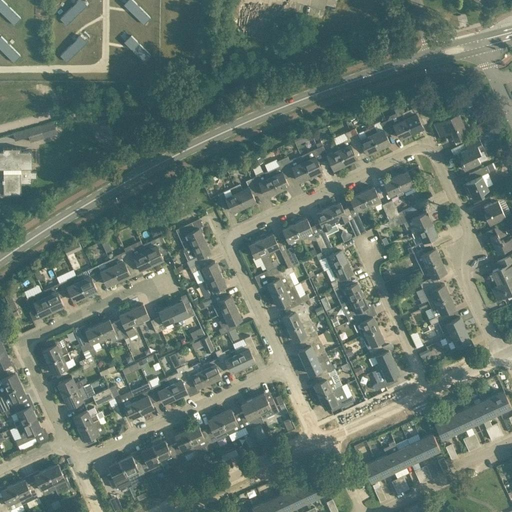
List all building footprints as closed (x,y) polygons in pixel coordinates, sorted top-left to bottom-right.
[(428,107),(421,110),(425,118),(433,115),(427,104),(428,107)] [(392,117),(387,119),(392,132),(396,130),(400,137),(412,131),(405,115),(403,112),(402,112),(400,106),(394,108),(397,115),(392,117)] [(421,110),(421,108),(405,115),(412,131),(423,126),(422,124),(427,121),(425,118),(421,110)] [(465,120),(463,121),(458,111),(434,123),(440,135),(451,130),(454,138),(468,132),(466,129),(469,127),(465,120)] [(370,127),(379,147),(390,142),(386,134),(392,132),(387,119),(382,122),(384,127),(378,130),(376,125),(370,127)] [(486,122),(477,126),(480,133),(489,129),(486,122)] [(40,125),(13,134),(15,140),(28,136),(30,142),(44,137),(40,125)] [(355,127),(350,130),(358,148),(363,145),(367,152),(379,147),(370,127),(365,130),(367,135),(361,138),(359,132),(358,133),(355,127)] [(358,148),(350,130),(345,132),(347,138),(337,143),(346,162),(357,157),(353,150),(358,148)] [(464,168),(473,164),(480,160),(477,153),(486,149),(482,140),(488,137),(486,132),(479,135),(464,142),(467,147),(460,150),(464,158),(460,160),(464,168)] [(327,154),(323,145),(318,146),(324,159),(328,157),(333,168),(346,162),(337,143),(331,146),(333,151),(327,154)] [(307,152),(302,154),(311,174),(322,169),(318,162),(324,159),(318,146),(313,149),(307,152)] [(3,150),(0,149),(0,195),(4,196),(4,193),(21,193),(21,183),(32,183),(31,177),(37,177),(37,170),(32,171),(31,167),(32,167),(32,149),(20,149),(20,147),(13,147),(3,147),(3,150)] [(302,154),(297,156),(290,160),(288,155),(283,157),(291,174),(295,172),(299,180),(311,174),(302,154)] [(279,164),(269,169),(278,189),(289,184),(285,177),(291,174),(283,157),(277,160),(279,164)] [(486,164),(489,170),(495,167),(493,161),(486,164)] [(493,183),(488,172),(489,171),(486,165),(469,173),(471,179),(463,182),(468,194),(471,192),(473,198),(485,192),(484,191),(490,188),(489,185),(493,183)] [(412,169),(416,176),(421,174),(418,166),(412,169)] [(269,169),(264,172),(263,170),(255,173),(256,175),(252,177),(258,190),(262,188),(265,195),(278,189),(269,169)] [(403,192),(406,191),(415,186),(407,170),(395,175),(403,192)] [(384,181),(388,190),(390,194),(391,197),(399,194),(403,192),(395,175),(384,181)] [(241,183),(236,185),(245,205),(255,200),(252,192),(258,190),(252,177),(247,180),(249,186),(243,188),(241,183)] [(245,205),(236,185),(230,187),(223,190),(218,192),(224,206),(229,203),(232,210),(245,205)] [(374,186),(362,191),(370,208),(381,202),(378,195),(374,186)] [(505,189),(498,192),(489,196),(491,202),(484,205),(487,212),(485,213),(489,223),(507,214),(500,199),(508,195),(505,189)] [(356,210),(362,207),(364,210),(370,208),(362,191),(350,197),(354,206),(356,210)] [(393,199),(387,202),(394,217),(399,215),(405,212),(403,209),(398,211),(393,199)] [(328,207),(336,224),(342,221),(348,218),(346,214),(344,210),(340,201),(328,207)] [(389,220),(394,217),(387,202),(382,204),(389,220)] [(405,214),(417,209),(414,204),(403,209),(405,212),(405,214)] [(316,212),(321,221),(324,229),(336,224),(328,207),(316,212)] [(419,214),(417,209),(405,214),(405,212),(399,215),(403,222),(414,217),(417,223),(411,226),(413,231),(432,223),(426,211),(419,214)] [(359,214),(353,217),(361,233),(366,230),(359,214)] [(294,222),(302,239),(309,236),(307,232),(312,230),(306,217),(294,222)] [(361,233),(353,217),(348,219),(355,235),(361,233)] [(505,221),(498,225),(489,229),(492,235),(491,235),(498,252),(507,247),(511,244),(511,235),(508,237),(505,230),(509,228),(505,221)] [(302,239),(294,222),(283,228),(289,241),(296,237),(298,241),(302,239)] [(183,243),(185,248),(183,249),(205,239),(199,226),(195,228),(192,223),(180,229),(186,241),(183,243)] [(411,246),(413,251),(432,243),(429,237),(437,234),(432,223),(413,231),(416,236),(421,234),(424,240),(411,246)] [(343,239),(352,236),(349,229),(340,232),(343,239)] [(327,248),(332,246),(324,230),(320,232),(327,248)] [(272,249),(279,245),(276,239),(273,232),(261,238),(272,262),(269,254),(274,252),(272,249)] [(315,236),(317,239),(322,250),(327,248),(320,232),(315,235),(315,236)] [(143,243),(152,263),(163,258),(162,255),(167,252),(165,248),(159,235),(143,243)] [(101,240),(104,246),(109,243),(106,237),(101,240)] [(279,264),(274,266),(272,262),(261,238),(249,243),(255,256),(259,254),(267,270),(269,275),(282,269),(279,264)] [(187,260),(190,266),(208,258),(206,252),(210,250),(205,239),(183,249),(188,259),(187,260)] [(74,243),(77,249),(83,247),(80,240),(74,243)] [(325,256),(330,268),(347,260),(342,250),(344,249),(341,242),(332,246),(327,248),(322,250),(322,251),(315,254),(318,259),(325,256)] [(140,268),(152,263),(143,243),(138,245),(140,249),(133,252),(132,248),(127,251),(132,263),(137,261),(140,268)] [(432,243),(413,251),(421,268),(441,259),(435,247),(434,247),(432,243)] [(291,246),(286,248),(288,252),(293,264),(299,262),(291,246)] [(114,257),(110,258),(119,278),(130,273),(127,266),(132,263),(127,251),(126,251),(125,250),(113,256),(114,257)] [(291,265),(293,264),(288,252),(283,255),(288,266),(291,265)] [(511,253),(500,259),(503,265),(492,270),(499,284),(493,287),(498,298),(511,291),(511,253)] [(107,284),(119,278),(110,258),(105,261),(107,264),(100,267),(99,264),(93,266),(99,279),(103,277),(107,284)] [(199,269),(204,280),(220,272),(215,260),(210,262),(208,258),(190,266),(192,272),(199,269)] [(422,287),(422,288),(439,280),(436,274),(446,270),(441,259),(421,268),(424,273),(430,270),(433,276),(419,282),(420,283),(422,287)] [(330,281),(333,287),(351,279),(348,273),(352,271),(347,260),(330,268),(336,279),(331,281),(330,281)] [(289,272),(293,270),(291,265),(288,266),(282,269),(269,275),(271,280),(267,282),(273,295),(295,284),(289,272)] [(99,279),(93,266),(88,268),(82,271),(77,274),(86,293),(97,288),(94,281),(99,279)] [(57,275),(59,280),(75,272),(73,267),(57,275)] [(34,272),(35,273),(37,279),(42,276),(39,269),(34,272)] [(385,279),(392,276),(388,269),(381,272),(385,279)] [(204,280),(211,296),(212,297),(224,292),(221,286),(226,284),(220,272),(204,280)] [(74,299),(86,293),(77,274),(76,274),(60,281),(66,294),(70,292),(74,299)] [(341,304),(346,301),(363,293),(357,281),(353,283),(351,279),(333,287),(341,304)] [(439,280),(422,288),(429,304),(450,295),(444,283),(441,284),(439,280)] [(66,294),(60,281),(59,282),(44,289),(53,309),(64,304),(60,297),(66,294)] [(285,309),(303,301),(310,298),(307,292),(305,293),(300,295),(295,284),(273,295),(278,306),(282,304),(285,309)] [(53,309),(44,289),(31,295),(26,297),(32,310),(37,307),(41,315),(53,309)] [(226,296),(224,292),(212,297),(211,296),(202,300),(205,306),(213,302),(218,314),(221,313),(221,314),(236,306),(230,294),(226,296)] [(14,299),(11,293),(7,295),(5,295),(8,302),(14,299)] [(354,318),(366,313),(364,307),(368,305),(363,293),(346,301),(341,304),(348,320),(354,318)] [(429,318),(431,323),(450,314),(453,313),(451,308),(455,306),(450,295),(429,304),(435,316),(429,318)] [(171,304),(179,321),(184,318),(183,315),(189,313),(190,316),(195,313),(194,310),(189,301),(184,303),(182,299),(171,304)] [(288,328),(310,318),(307,311),(304,313),(301,308),(305,306),(303,301),(285,309),(287,314),(283,316),(288,328)] [(143,302),(132,308),(139,324),(145,322),(143,318),(149,315),(143,302)] [(156,317),(162,329),(167,326),(165,323),(171,320),(173,323),(179,321),(171,304),(159,310),(161,314),(156,317)] [(321,305),(316,307),(319,313),(324,311),(321,305)] [(236,306),(221,314),(223,318),(218,320),(222,326),(218,328),(221,333),(228,330),(240,324),(237,319),(241,317),(236,306)] [(121,318),(117,320),(124,336),(125,337),(127,336),(128,336),(137,332),(135,326),(139,324),(132,308),(119,313),(121,318)] [(361,329),(363,334),(379,327),(373,315),(368,317),(366,313),(354,318),(356,322),(354,323),(357,331),(361,329)] [(444,331),(446,337),(465,328),(460,316),(453,319),(450,314),(431,323),(437,321),(442,332),(444,331)] [(162,329),(156,317),(151,319),(156,332),(162,329)] [(111,343),(123,336),(124,336),(117,320),(111,322),(109,318),(98,323),(106,340),(109,339),(111,343)] [(301,343),(318,335),(315,329),(312,330),(309,324),(312,322),(310,318),(288,328),(294,339),(298,337),(301,343)] [(83,335),(89,348),(92,355),(97,352),(92,341),(99,338),(101,343),(106,340),(98,323),(86,329),(88,333),(83,335)] [(201,326),(196,329),(199,336),(204,333),(201,326)] [(237,333),(234,327),(228,330),(231,336),(237,333)] [(369,346),(371,351),(382,346),(379,341),(384,339),(379,327),(363,334),(366,340),(370,338),(372,344),(369,346)] [(453,353),(469,346),(466,341),(470,339),(465,328),(446,337),(451,348),(450,348),(453,353)] [(210,339),(208,335),(208,334),(200,338),(200,339),(206,352),(210,350),(214,348),(214,346),(210,339)] [(83,350),(89,348),(83,335),(77,338),(83,350)] [(236,348),(243,364),(255,359),(253,355),(258,353),(249,335),(244,337),(233,343),(235,348),(236,348)] [(304,362),(326,352),(323,346),(318,349),(314,342),(320,339),(318,335),(301,343),(303,347),(298,349),(304,362)] [(43,349),(48,361),(68,352),(65,345),(67,345),(63,337),(55,341),(56,343),(43,349)] [(371,351),(373,356),(369,358),(372,365),(377,363),(379,368),(394,361),(388,348),(384,350),(382,346),(371,351)] [(92,355),(89,348),(83,350),(86,357),(79,360),(82,365),(94,360),(92,355)] [(215,350),(218,356),(219,356),(225,368),(229,366),(231,370),(243,364),(236,348),(235,348),(230,351),(229,348),(222,351),(221,348),(215,350)] [(0,372),(6,369),(3,364),(11,361),(5,349),(0,351),(0,372)] [(53,372),(55,372),(57,377),(70,371),(68,367),(75,363),(73,357),(71,358),(68,352),(48,361),(53,372)] [(316,376),(329,371),(329,370),(333,368),(326,352),(304,362),(309,373),(314,371),(316,376)] [(173,361),(178,358),(175,353),(170,355),(173,361)] [(219,356),(218,356),(203,364),(210,380),(221,375),(219,371),(225,368),(219,356)] [(96,365),(94,360),(82,365),(84,370),(96,365)] [(186,362),(181,365),(190,384),(195,382),(197,386),(210,380),(203,364),(201,364),(200,361),(188,366),(186,362)] [(394,361),(379,368),(373,371),(378,382),(380,387),(397,379),(395,374),(399,372),(394,361)] [(131,371),(128,365),(122,368),(124,374),(131,371)] [(167,376),(176,396),(187,391),(185,386),(190,384),(181,365),(176,367),(177,371),(167,376)] [(364,371),(361,365),(354,368),(357,374),(358,374),(364,371)] [(0,388),(1,392),(21,383),(15,371),(8,374),(6,369),(0,372),(0,388)] [(320,395),(342,385),(337,387),(334,382),(331,376),(329,371),(316,376),(318,381),(314,383),(320,395)] [(84,385),(81,380),(75,382),(72,376),(58,382),(64,394),(84,385)] [(176,396),(167,376),(159,380),(161,384),(152,388),(157,399),(162,397),(164,402),(176,396)] [(157,399),(152,388),(151,388),(148,382),(143,384),(145,391),(135,395),(143,411),(154,406),(152,402),(157,399)] [(7,404),(9,408),(4,410),(4,411),(21,403),(19,397),(26,394),(21,383),(1,392),(4,397),(10,395),(12,401),(7,404)] [(83,399),(89,396),(84,385),(64,394),(69,405),(83,399)] [(114,397),(118,403),(123,415),(128,413),(130,417),(143,411),(135,395),(134,396),(131,389),(120,394),(115,385),(110,387),(112,391),(114,397)] [(332,410),(349,402),(354,399),(352,394),(347,396),(342,385),(320,395),(325,407),(329,405),(332,410)] [(95,399),(112,391),(110,387),(110,386),(95,393),(92,394),(95,399)] [(504,389),(492,395),(500,411),(511,405),(504,389)] [(95,399),(97,404),(114,397),(112,391),(95,399)] [(264,393),(254,397),(263,418),(267,416),(267,417),(274,414),(273,412),(279,410),(273,397),(268,400),(264,393)] [(286,406),(280,394),(275,396),(281,408),(282,410),(285,408),(285,406),(286,406)] [(488,416),(500,411),(492,395),(481,400),(488,416)] [(240,412),(248,429),(253,427),(251,423),(263,418),(254,397),(241,403),(244,410),(240,412)] [(476,421),(488,416),(481,400),(469,406),(476,421)] [(17,425),(36,416),(31,404),(23,407),(21,403),(4,411),(7,416),(11,414),(12,414),(17,411),(20,418),(14,420),(17,425)] [(118,403),(112,406),(118,418),(123,415),(118,403)] [(73,415),(79,427),(99,418),(94,406),(83,411),(73,415)] [(465,427),(476,421),(469,406),(457,411),(465,427)] [(231,408),(220,413),(230,433),(235,431),(241,428),(245,426),(247,430),(248,429),(240,412),(234,415),(231,408)] [(453,432),(465,427),(457,411),(446,416),(453,432)] [(215,440),(218,439),(224,436),(230,433),(220,413),(208,419),(211,426),(206,428),(212,441),(215,440)] [(17,425),(19,430),(22,436),(16,439),(18,444),(36,436),(34,431),(41,427),(36,416),(17,425)] [(442,437),(453,432),(446,416),(434,422),(442,437)] [(100,421),(99,418),(79,427),(84,438),(98,432),(98,433),(105,430),(100,421)] [(497,422),(492,424),(497,437),(503,434),(497,422)] [(187,428),(196,449),(201,447),(198,441),(205,438),(208,443),(212,441),(206,428),(201,431),(198,423),(187,428)] [(492,439),(497,437),(492,424),(486,427),(492,439)] [(178,441),(174,443),(182,462),(187,460),(184,455),(191,451),(196,449),(187,428),(175,434),(178,441)] [(433,432),(421,437),(428,453),(440,448),(433,432)] [(474,432),(469,435),(474,447),(480,445),(474,432)] [(469,450),(474,447),(469,435),(463,437),(469,450)] [(417,459),(428,453),(421,437),(409,443),(417,459)] [(174,459),(178,457),(181,462),(182,462),(174,443),(168,446),(165,439),(154,444),(163,464),(168,462),(166,456),(172,453),(174,459)] [(405,464),(417,459),(409,443),(398,448),(405,464)] [(446,446),(451,458),(457,455),(452,443),(446,446)] [(145,457),(141,459),(147,472),(152,470),(149,464),(155,461),(158,467),(163,464),(154,444),(142,449),(145,457)] [(394,469),(405,464),(398,448),(386,454),(394,469)] [(132,454),(121,459),(130,480),(135,477),(132,471),(139,468),(141,474),(147,472),(141,459),(135,461),(132,454)] [(382,475),(394,469),(386,454),(375,459),(382,475)] [(444,456),(443,456),(438,459),(443,471),(449,468),(444,456)] [(112,487),(117,485),(119,487),(125,485),(124,482),(125,482),(130,480),(121,459),(108,465),(112,472),(107,474),(112,487)] [(382,475),(375,459),(363,464),(371,480),(382,475)] [(58,463),(46,468),(58,493),(71,486),(66,475),(64,476),(58,463)] [(426,464),(421,467),(426,479),(432,477),(426,464)] [(420,482),(426,479),(421,467),(415,469),(420,482)] [(55,488),(58,493),(46,468),(35,473),(38,480),(34,482),(40,495),(43,494),(43,495),(51,491),(51,490),(55,488)] [(195,474),(193,468),(185,471),(188,477),(195,474)] [(180,474),(183,480),(188,477),(185,471),(180,474)] [(321,474),(310,479),(317,495),(329,490),(321,474)] [(403,475),(397,477),(403,490),(409,487),(403,475)] [(397,492),(403,490),(397,477),(392,480),(397,492)] [(25,478),(13,483),(23,503),(40,495),(34,482),(28,485),(25,478)] [(298,485),(306,501),(317,495),(310,479),(298,485)] [(23,503),(13,483),(1,489),(5,496),(0,498),(6,511),(13,511),(9,503),(15,501),(17,506),(23,503)] [(306,501),(298,485),(287,490),(294,506),(306,501)] [(380,485),(374,488),(380,501),(386,498),(380,485)] [(294,506),(287,490),(275,496),(283,511),(294,506)] [(73,493),(61,499),(63,504),(76,498),(73,493)] [(264,501),(268,511),(281,511),(283,511),(275,496),(264,501)] [(334,511),(338,511),(332,498),(327,501),(331,511),(334,511)] [(268,511),(264,501),(252,506),(254,511),(268,511)]
